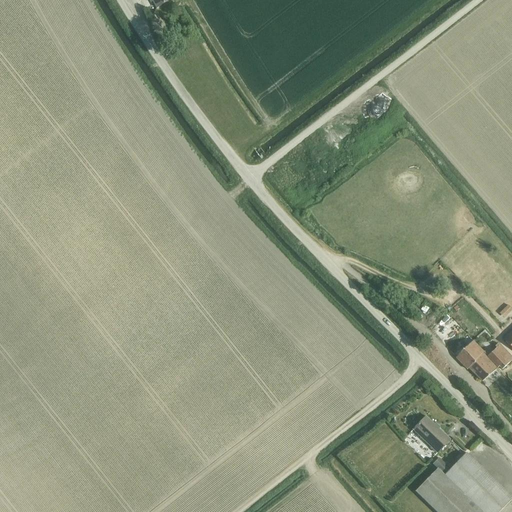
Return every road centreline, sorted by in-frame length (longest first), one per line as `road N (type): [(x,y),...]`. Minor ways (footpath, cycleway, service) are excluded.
road 1 (unclassified): [(511,450),(249,179),(120,0)]
road 2 (track): [(249,179),(478,0)]
road 3 (track): [(234,511),(424,362)]
